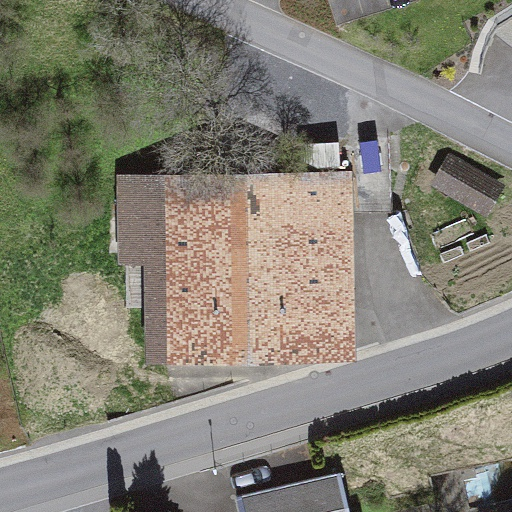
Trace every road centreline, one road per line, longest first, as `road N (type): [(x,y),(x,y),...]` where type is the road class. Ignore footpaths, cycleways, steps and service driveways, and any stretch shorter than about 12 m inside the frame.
road 1 (residential): [(511,335),(0,488)]
road 2 (residential): [(197,0),(511,144)]
